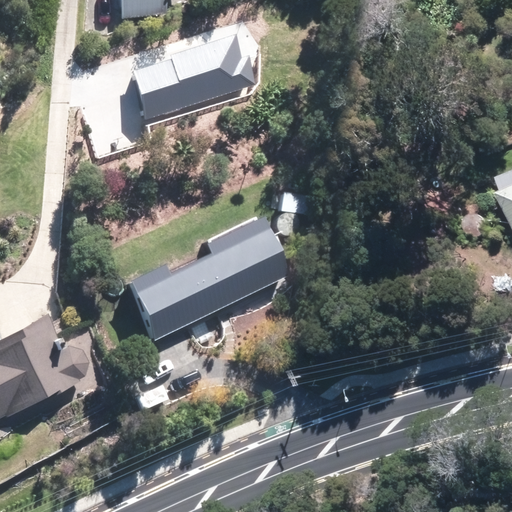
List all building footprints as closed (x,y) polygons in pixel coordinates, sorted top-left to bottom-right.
[(120,0),(120,15),(162,16),(162,0),(120,0)] [(511,171),(477,183),(502,246),(511,242),(511,171)] [(202,243),(208,254),(168,273),(164,265),(128,282),(155,340),(288,278),(244,185),(184,213),(198,244),(202,243)] [(274,236),(295,238),(297,215),(310,217),(312,195),(279,191),(274,236)] [(0,340),(0,417),(13,416),(96,375),(79,339),(60,348),(45,318),(0,340)]
